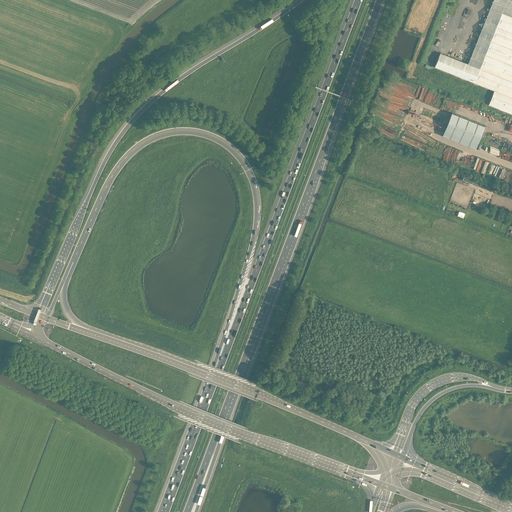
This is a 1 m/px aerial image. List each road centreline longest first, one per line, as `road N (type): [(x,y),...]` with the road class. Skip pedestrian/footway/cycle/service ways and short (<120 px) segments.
road 1 (motorway): [(65,279),(104,191),(132,151),(177,131),(225,144),(252,178),(257,210),(213,383)]
road 2 (motorway): [(222,420),(380,0)]
road 3 (motorway): [(301,0),(134,118),(102,166),(39,315)]
road 4 (motorway): [(358,0),(213,383)]
road 5 (trunk): [(35,337),(241,433),(380,484)]
road 6 (trunk): [(393,454),(219,378),(79,329)]
road 7 (tertiary): [(488,386),(467,376),(432,384),(414,403),(393,454)]
road 8 (motorway): [(213,383),(165,511)]
road 9 (tertiary): [(402,458),(430,402),(461,385),(488,386)]
road 10 (primary): [(511,506),(402,458)]
